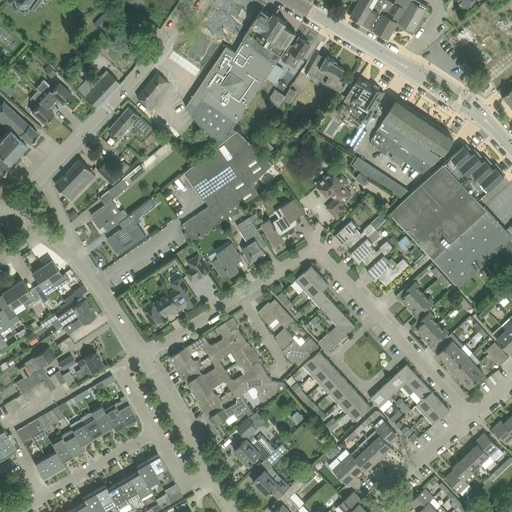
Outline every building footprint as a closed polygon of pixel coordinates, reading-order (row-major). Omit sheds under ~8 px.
[(8,0),(13,2),(14,8),(14,9),(14,10),(15,8),(21,8),(25,12),(25,13),(26,13),(26,12),(31,8),(35,7),(35,8),(37,8),(36,7),(39,4),(40,4),(42,5),(45,0),(8,0)] [(387,0),(360,0),(351,16),(372,28),(374,30),(384,12),(381,10),(387,0)] [(390,0),(387,0),(381,10),(384,12),(374,30),(389,38),(398,22),(405,8),(394,2),(390,0)] [(395,0),(394,2),(405,8),(398,22),(399,22),(401,30),(405,29),(411,33),(416,32),(428,10),(427,5),(417,0),(395,0)] [(457,0),(469,8),(475,0),(457,0)] [(271,16),(261,9),(234,51),(227,46),(195,93),(186,106),(198,122),(217,146),(237,130),(233,127),(289,45),(297,33),(286,26),(288,22),(274,12),(271,16)] [(477,70),(509,46),(485,13),(453,37),(477,70)] [(101,30),(109,21),(103,15),(94,25),(101,30)] [(149,39),(157,28),(150,23),(143,34),(149,39)] [(309,42),(305,39),(304,38),(303,39),(300,37),(294,46),(292,45),(291,46),(282,59),(289,64),(295,55),(302,59),(304,55),(311,45),(310,44),(309,42)] [(80,65),(84,69),(97,55),(92,51),(80,65)] [(327,56),(326,58),(319,54),(309,72),(341,91),(345,85),(342,83),(346,75),(342,73),(345,69),(334,63),(335,60),(327,56)] [(107,69),(93,84),(87,78),(84,80),(76,72),(69,80),(83,94),(97,108),(121,83),(107,69)] [(301,91),(308,75),(299,71),(292,87),(301,91)] [(157,72),(138,96),(149,106),(169,82),(158,73),(157,72)] [(346,96),(340,107),(336,104),(331,109),(364,129),(381,102),(379,101),(385,92),(372,84),(372,85),(359,76),(346,96)] [(50,85),(42,93),(54,104),(58,100),(63,104),(72,94),(59,82),(54,88),(50,85)] [(297,91),(291,88),(284,99),(290,103),(297,91)] [(49,109),(54,104),(42,93),(38,89),(30,98),(38,105),(32,111),(45,123),(54,113),(49,109)] [(511,106),(511,89),(503,97),(511,106)] [(281,92),(274,103),(279,107),(286,96),(281,92)] [(340,107),(346,96),(340,92),(333,102),(336,104),(340,107)] [(383,145),(408,108),(403,105),(397,100),(396,100),(387,114),(387,115),(383,122),(372,138),(383,145)] [(6,169),(8,166),(9,166),(7,164),(8,163),(9,161),(10,162),(11,161),(10,160),(15,155),(16,155),(20,151),(20,150),(25,144),(26,145),(26,143),(28,141),(30,143),(31,142),(30,142),(32,139),(33,140),(36,137),(35,136),(38,134),(39,133),(4,101),(0,105),(0,104),(0,175),(0,174),(2,172),(3,173),(6,169)] [(129,106),(120,117),(130,126),(133,123),(142,130),(148,123),(129,106)] [(383,145),(381,149),(387,153),(389,149),(395,153),(419,116),(419,115),(416,113),(408,108),(383,145)] [(148,116),(155,124),(161,119),(153,111),(148,116)] [(408,162),(433,125),(420,116),(419,116),(395,153),(408,162)] [(120,138),(130,126),(120,117),(110,128),(117,135),(120,138)] [(440,158),(454,138),(433,125),(408,162),(424,172),(440,158)] [(275,165),(237,130),(217,146),(219,148),(184,172),(204,200),(205,200),(209,206),(182,224),(187,231),(184,233),(187,238),(190,236),(194,241),(213,228),(214,227),(260,194),(253,183),(253,182),(254,181),(275,165)] [(353,138),(350,136),(345,143),(348,145),(350,146),(355,149),(360,143),(353,138)] [(485,207),(478,200),(505,176),(496,166),(494,168),(485,159),(483,161),(475,152),(474,152),(468,145),(466,147),(464,145),(411,192),(405,199),(390,212),(434,258),(475,220),(486,209),(485,207)] [(358,169),(364,160),(360,158),(358,157),(353,165),(354,166),(358,169)] [(72,192),(76,196),(89,183),(85,179),(92,171),(80,159),(55,184),(68,196),(72,192)] [(364,172),(369,164),(365,161),(364,160),(358,169),(360,170),(364,172)] [(120,176),(106,162),(99,169),(113,183),(120,176)] [(369,176),(374,167),(370,165),(369,164),(364,172),(365,173),(369,176)] [(140,165),(122,179),(125,182),(142,167),(140,165)] [(374,179),(379,171),(374,167),(369,176),(374,179)] [(331,169),(324,176),(317,183),(328,195),(330,193),(335,198),(327,206),(337,217),(344,211),(347,208),(342,203),(352,194),(344,185),(348,181),(342,174),(339,177),(331,169)] [(379,182),(384,174),(379,171),(374,179),(379,182)] [(384,186),(389,177),(384,174),(379,182),(384,186)] [(389,189),(394,181),(393,180),(389,177),(384,186),(388,188),(389,189)] [(115,185),(110,190),(115,197),(128,186),(125,182),(122,179),(115,185)] [(394,192),(399,184),(394,181),(389,189),(394,192)] [(399,196),(405,188),(399,184),(394,192),(399,196)] [(405,199),(411,192),(405,188),(399,196),(405,199)] [(123,227),(107,238),(117,252),(119,251),(120,254),(147,235),(146,235),(144,236),(135,224),(142,220),(140,217),(156,204),(151,198),(129,215),(120,222),(123,227)] [(270,218),(261,224),(269,237),(275,245),(284,240),(280,234),(294,225),(291,221),(304,213),(299,204),(295,198),(281,206),(285,213),(279,217),(272,221),(270,218)] [(99,208),(91,214),(93,216),(94,215),(95,218),(94,219),(96,223),(98,226),(99,226),(100,228),(103,225),(108,231),(120,222),(129,215),(129,214),(124,208),(121,211),(117,215),(107,204),(107,203),(106,204),(99,208)] [(487,209),(434,259),(459,286),(511,238),(511,223),(511,224),(506,229),(487,209)] [(256,212),(250,216),(253,221),(260,217),(256,212)] [(372,223),(377,229),(388,220),(383,214),(372,223)] [(262,235),(253,221),(250,216),(237,225),(249,243),(242,247),(247,255),(246,255),(250,262),(257,258),(256,257),(265,251),(257,239),(262,235)] [(354,250),(377,229),(372,223),(371,222),(364,229),(365,230),(361,233),(354,226),(357,224),(352,219),(342,228),(335,235),(340,241),(341,240),(340,240),(342,238),(346,241),(354,250)] [(384,254),(385,255),(393,246),(387,240),(380,247),(381,248),(377,251),(371,244),(380,236),(380,231),(377,229),(354,250),(351,252),(359,261),(362,259),(370,268),(384,254)] [(511,239),(498,253),(505,261),(511,255),(511,266),(510,268),(511,271),(511,239)] [(235,246),(232,243),(217,252),(219,256),(212,261),(213,261),(217,268),(222,276),(230,272),(231,274),(239,269),(233,259),(240,255),(235,246)] [(422,252),(416,246),(411,252),(416,257),(422,252)] [(199,253),(188,261),(199,278),(211,270),(199,253)] [(370,268),(367,270),(373,276),(375,279),(378,277),(386,286),(394,279),(410,264),(404,258),(397,263),(398,264),(393,268),(387,262),(389,260),(385,255),(384,254),(370,268)] [(52,260),(42,266),(52,281),(57,288),(70,279),(65,272),(62,274),(52,260)] [(295,279),(304,289),(320,274),(311,265),(295,279)] [(43,287),(52,281),(42,266),(32,273),(39,283),(34,287),(41,297),(44,301),(49,298),(47,294),(43,287)] [(432,270),(439,278),(443,274),(436,266),(432,270)] [(329,284),(320,274),(304,289),(313,298),(323,289),(329,284)] [(451,282),(443,274),(439,278),(446,286),(451,282)] [(153,302),(143,309),(147,314),(154,325),(165,318),(163,317),(172,311),(174,313),(182,308),(180,305),(195,295),(182,276),(172,283),(175,288),(165,295),(162,290),(154,295),(157,300),(156,301),(157,303),(155,304),(153,302)] [(22,280),(12,286),(26,307),(41,297),(34,287),(29,290),(22,280)] [(408,307),(423,292),(418,287),(420,285),(416,281),(414,282),(412,280),(405,287),(409,291),(402,297),(407,302),(405,303),(408,307)] [(26,307),(12,286),(2,293),(9,303),(2,308),(9,319),(26,307)] [(339,308),(323,289),(313,298),(330,316),(339,308)] [(454,294),(461,301),(465,297),(458,290),(454,294)] [(77,297),(74,292),(64,299),(67,304),(77,297)] [(429,298),(423,292),(408,307),(411,310),(412,308),(417,313),(423,307),(427,310),(427,311),(427,310),(428,310),(429,309),(434,304),(433,302),(434,301),(430,296),(429,298)] [(503,293),(496,299),(499,302),(506,296),(503,293)] [(472,305),(465,297),(461,301),(468,309),(472,305)] [(69,321),(78,315),(91,306),(85,298),(72,306),(72,307),(57,317),(62,325),(69,320),(69,321)] [(263,309),(259,313),(270,324),(277,317),(285,327),(285,328),(294,319),(282,305),(275,298),(271,302),(269,301),(262,308),(263,309)] [(492,303),(486,308),(489,311),(495,306),(492,303)] [(97,315),(91,306),(78,315),(80,318),(72,323),(71,321),(63,327),(68,334),(97,315)] [(0,336),(1,336),(0,333),(0,332),(20,319),(16,314),(9,319),(2,308),(0,309),(0,336)] [(356,326),(339,308),(330,316),(337,325),(346,334),(356,326)] [(483,317),(489,311),(486,308),(480,314),(483,317)] [(422,337),(437,322),(433,317),(434,315),(429,309),(428,310),(427,310),(427,311),(427,310),(419,317),(423,321),(417,327),(421,332),(419,334),(422,337)] [(42,323),(44,326),(57,317),(54,313),(41,322),(42,323)] [(213,345),(210,344),(205,347),(210,356),(243,335),(239,328),(236,327),(237,322),(234,316),(216,328),(218,332),(221,332),(223,335),(223,338),(213,345)] [(502,326),(506,330),(511,324),(511,321),(510,319),(502,326)] [(437,322),(422,337),(425,340),(428,338),(432,343),(439,337),(442,341),(449,335),(447,333),(449,331),(445,327),(443,328),(437,322)] [(474,325),(480,331),(483,328),(477,322),(474,325)] [(328,351),(346,334),(337,325),(319,341),(322,344),(328,351)] [(493,333),(511,353),(511,336),(506,330),(502,326),(502,325),(493,333)] [(278,333),(275,336),(277,338),(276,340),(280,344),(291,334),(285,328),(285,327),(278,333)] [(488,334),(483,328),(480,331),(485,337),(488,334)] [(457,343),(461,339),(453,331),(449,335),(442,341),(440,343),(445,348),(437,355),(441,359),(443,357),(447,361),(461,348),(457,343)] [(483,337),(480,332),(473,338),(477,342),(483,337)] [(293,334),(301,342),(305,338),(301,335),(299,337),(295,333),(293,334)] [(291,334),(280,344),(284,349),(288,353),(286,354),(293,362),(295,360),(299,365),(306,358),(319,346),(311,337),(302,345),(295,338),(295,339),(291,334)] [(199,363),(201,361),(199,358),(196,359),(193,359),(191,356),(192,353),(202,346),(205,347),(210,344),(204,335),(171,356),(176,363),(179,364),(177,369),(181,374),(199,363)] [(247,341),(243,335),(210,356),(216,364),(221,361),(221,358),(231,352),(234,352),(236,356),(236,359),(235,359),(238,362),(256,351),(252,346),(247,344),(247,341)] [(75,344),(70,336),(57,344),(62,351),(75,344)] [(476,343),(472,339),(467,344),(471,349),(474,346),(473,346),(476,343)] [(495,341),(491,346),(505,361),(509,357),(495,341)] [(453,372),(469,357),(468,356),(472,352),(465,344),(461,348),(447,361),(451,366),(449,368),(453,372)] [(50,346),(25,362),(32,372),(23,377),(15,382),(22,393),(25,392),(30,389),(35,385),(40,382),(45,379),(49,377),(42,365),(57,356),(50,346)] [(505,361),(491,346),(486,350),(501,365),(505,361)] [(303,365),(312,374),(328,360),(319,350),(303,365)] [(103,364),(96,351),(84,358),(78,362),(85,375),(103,364)] [(259,356),(256,351),(238,362),(240,366),(243,366),(245,370),(244,373),(235,379),(232,378),(227,381),(232,390),(265,369),(261,362),(258,362),(259,356)] [(473,354),(470,357),(477,366),(481,362),(473,354)] [(71,355),(59,362),(63,370),(76,362),(71,355)] [(462,378),(477,365),(470,357),(469,357),(453,372),(456,375),(458,373),(462,378)] [(336,369),(328,360),(312,374),(320,384),(336,369)] [(193,391),(226,370),(221,361),(216,364),(215,367),(205,374),(202,373),(200,370),(201,367),(204,365),(201,361),(199,363),(181,374),(184,380),(190,381),(189,384),(193,391)] [(32,372),(25,362),(25,363),(18,368),(23,377),(32,372)] [(402,385),(416,373),(407,363),(389,380),(398,389),(402,385)] [(477,366),(477,365),(462,378),(467,382),(464,384),(468,388),(484,374),(477,366)] [(269,376),(265,369),(232,390),(238,399),(243,395),(243,392),(253,386),(256,387),(258,390),(257,393),(263,402),(276,393),(277,391),(277,390),(279,381),(269,379),(269,376)] [(345,378),(336,369),(320,384),(329,393),(345,378)] [(59,370),(54,373),(61,384),(66,381),(59,370)] [(226,370),(193,391),(198,397),(201,398),(199,404),(203,409),(221,397),(218,394),(215,393),(213,390),(214,387),(224,381),(227,381),(232,378),(226,370)] [(75,381),(69,371),(63,374),(69,384),(75,381)] [(61,384),(54,373),(50,376),(56,387),(61,384)] [(432,390),(416,373),(402,385),(410,394),(414,390),(423,399),(432,390)] [(102,380),(105,385),(115,379),(112,374),(102,380)] [(286,379),(291,384),(296,379),(292,374),(286,379)] [(50,376),(49,377),(45,379),(51,390),(56,387),(50,376)] [(354,388),(345,378),(329,393),(338,403),(354,388)] [(51,390),(45,379),(40,382),(46,393),(51,390)] [(105,385),(102,380),(95,384),(97,389),(105,385)] [(379,406),(398,389),(389,380),(371,397),(379,406)] [(279,381),(277,390),(281,391),(288,386),(284,381),(279,381)] [(46,393),(40,382),(35,385),(41,396),(46,393)] [(41,396),(35,385),(30,389),(36,399),(41,396)] [(362,397),(354,388),(338,403),(346,412),(362,397)] [(36,399),(30,389),(25,392),(31,402),(36,399)] [(87,389),(80,393),(83,397),(90,393),(87,389)] [(304,390),(300,394),(307,402),(311,398),(304,390)] [(440,400),(432,390),(423,399),(416,405),(425,414),(440,400)] [(25,392),(22,393),(20,395),(27,405),(31,402),(25,392)] [(83,397),(80,393),(74,397),(76,401),(83,397)] [(27,405),(20,395),(15,398),(22,408),(27,405)] [(124,395),(120,397),(121,400),(114,403),(116,404),(117,406),(127,423),(138,417),(124,395)] [(243,395),(238,399),(237,402),(227,408),(224,407),(222,404),(223,401),(221,397),(203,409),(206,414),(212,415),(211,418),(215,425),(224,420),(248,404),(243,395)] [(371,407),(362,397),(346,412),(355,421),(371,407)] [(22,408),(15,398),(10,401),(17,412),(22,408)] [(450,409),(440,400),(425,414),(434,424),(450,409)] [(17,412),(10,401),(5,404),(12,415),(17,412)] [(66,401),(59,405),(62,410),(69,406),(66,401)] [(116,404),(114,403),(104,409),(105,411),(106,412),(108,414),(107,415),(113,425),(113,426),(116,430),(127,423),(116,404)] [(253,412),(248,404),(244,407),(249,415),(253,412)] [(66,416),(62,410),(59,405),(54,408),(60,419),(66,416)] [(108,414),(106,412),(105,411),(102,405),(91,412),(94,417),(95,417),(103,431),(113,426),(113,425),(107,415),(108,414)] [(60,419),(54,408),(49,411),(55,422),(60,419)] [(402,413),(399,410),(390,418),(393,421),(402,413)] [(55,422),(49,411),(43,414),(49,425),(55,422)] [(103,431),(95,417),(94,417),(91,412),(91,411),(80,417),(81,418),(84,423),(92,438),(103,431)] [(49,425),(43,414),(38,418),(44,428),(49,425)] [(249,437),(258,428),(252,422),(254,420),(250,416),(239,426),(249,437)] [(44,428),(38,418),(32,421),(39,431),(44,428)] [(92,438),(84,423),(81,418),(70,425),(72,429),(81,444),(82,444),(92,438)] [(511,438),(511,431),(504,423),(505,422),(502,419),(492,428),(504,440),(507,443),(511,438)] [(39,431),(32,421),(27,424),(33,434),(39,431)] [(385,421),(377,429),(391,444),(400,436),(385,421)] [(33,434),(27,424),(22,427),(28,438),(33,434)] [(28,438),(22,427),(16,430),(23,441),(28,438)] [(84,448),(82,444),(81,444),(72,429),(62,435),(63,437),(63,436),(74,455),(84,448)] [(5,430),(0,432),(0,445),(6,456),(16,450),(13,444),(17,442),(12,433),(8,435),(5,430)] [(476,440),(478,443),(479,442),(491,455),(500,447),(485,432),(476,440)] [(391,444),(380,433),(372,441),(384,454),(392,446),(391,444)] [(63,437),(62,435),(51,441),(54,446),(57,450),(63,461),(74,455),(63,436),(63,437)] [(368,437),(359,445),(363,449),(375,462),(379,458),(380,460),(384,456),(383,455),(384,454),(372,441),(368,437)] [(259,454),(265,460),(272,454),(257,439),(252,444),(247,438),(235,449),(249,464),(251,462),(252,462),(253,461),(253,460),(259,454)] [(479,442),(478,443),(470,451),(482,463),(490,455),(490,456),(491,455),(479,442)] [(283,443),(278,447),(276,449),(265,460),(262,463),(268,469),(288,449),(283,443)] [(375,462),(363,449),(354,457),(365,468),(367,470),(375,462)] [(66,465),(63,461),(57,450),(46,456),(55,471),(66,465)] [(482,463),(470,451),(462,459),(473,471),(482,463)] [(158,452),(147,459),(156,474),(167,468),(158,452)] [(356,477),(365,468),(351,453),(342,461),(356,477)] [(55,471),(46,456),(36,462),(44,477),(55,471)] [(159,480),(156,474),(147,459),(136,465),(139,470),(145,480),(149,486),(159,480)] [(473,471),(462,459),(453,467),(455,469),(468,483),(469,483),(465,479),(473,471)] [(356,477),(342,461),(333,470),(348,485),(356,477)] [(468,483),(455,469),(446,477),(460,492),(469,483),(468,483)] [(139,470),(128,476),(140,495),(140,497),(151,490),(149,486),(145,480),(139,470)] [(285,479),(279,485),(265,470),(254,481),(267,495),(272,491),(278,497),(285,491),(291,485),(285,479)] [(140,495),(128,476),(118,482),(129,501),(140,495)] [(285,491),(290,496),(304,482),(300,477),(291,485),(285,491)] [(129,501),(118,482),(108,488),(114,499),(113,499),(116,504),(118,508),(129,501)] [(108,488),(105,483),(94,490),(106,510),(116,504),(113,499),(114,499),(108,488)] [(433,497),(433,498),(435,497),(426,487),(410,502),(418,511),(433,497)] [(106,510),(94,490),(83,496),(86,501),(92,511),(101,511),(105,510),(106,510)] [(180,490),(172,495),(170,491),(167,492),(172,501),(183,495),(180,490)] [(345,511),(349,511),(360,502),(360,503),(363,500),(354,491),(339,505),(345,511)] [(172,501),(167,492),(163,495),(165,499),(159,503),(161,508),(172,501)] [(295,511),(298,509),(301,507),(291,496),(274,511),(295,511)] [(434,511),(441,505),(433,498),(433,497),(418,511),(419,511),(417,511),(434,511)] [(462,502),(457,497),(451,503),(455,508),(462,502)] [(86,501),(75,507),(78,511),(92,511),(86,501)] [(366,511),(368,511),(360,503),(360,502),(349,511),(366,511)] [(466,507),(462,502),(455,508),(458,511),(461,508),(463,510),(466,507)] [(154,511),(161,508),(159,503),(158,503),(151,507),(154,511)]
